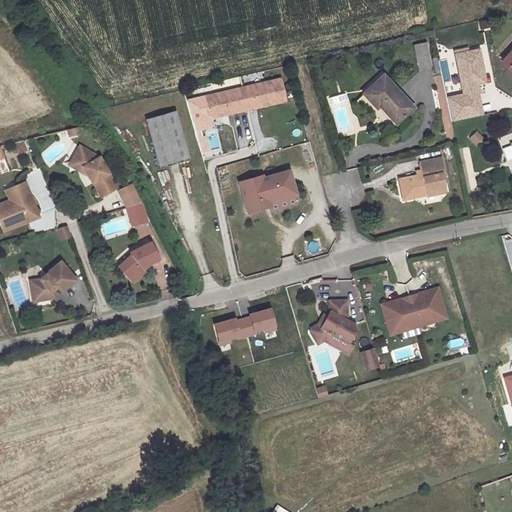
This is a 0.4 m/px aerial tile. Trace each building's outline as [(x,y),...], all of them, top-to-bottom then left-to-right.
[(486,25),(477,28),(478,35),(487,33),(486,25)] [(412,50),(417,70),(428,67),(423,48),(412,50)] [(486,83),(479,50),(456,55),(464,95),(449,98),(454,121),(483,115),(477,85),(486,83)] [(511,52),(500,65),(511,75),(511,52)] [(363,94),(375,109),(381,105),(397,124),(413,110),(384,76),(363,94)] [(278,78),(202,95),(207,117),(283,100),(278,78)] [(174,110),(145,118),(157,167),(187,159),(174,110)] [(77,128),(68,131),(70,137),(79,134),(77,128)] [(473,145),(481,138),(474,130),(466,137),(473,145)] [(74,146),(67,161),(78,167),(88,183),(89,182),(98,196),(113,187),(94,156),(92,158),(90,154),(74,146)] [(399,180),(401,188),(407,187),(409,196),(427,192),(428,196),(447,191),(443,175),(447,174),(443,156),(420,161),(422,169),(416,171),(417,175),(399,180)] [(239,181),(246,213),(268,208),(269,212),(298,204),(290,172),(263,179),(262,175),(239,181)] [(7,205),(0,207),(0,225),(9,222),(11,227),(24,221),(20,212),(30,207),(20,182),(1,190),(7,205)] [(115,190),(125,207),(137,203),(128,183),(115,190)] [(401,188),(404,201),(428,196),(427,192),(409,196),(407,187),(401,188)] [(125,207),(127,215),(131,213),(133,220),(142,217),(137,203),(125,207)] [(30,207),(20,212),(24,221),(34,217),(30,207)] [(131,213),(127,215),(130,225),(143,221),(142,217),(133,220),(131,213)] [(9,222),(0,225),(0,231),(11,227),(9,222)] [(65,226),(56,229),(61,241),(69,237),(65,226)] [(128,256),(117,268),(129,281),(145,267),(143,264),(156,258),(147,242),(127,253),(128,256)] [(38,280),(28,282),(32,303),(52,299),(51,294),(56,289),(60,293),(74,280),(57,262),(38,280)] [(446,318),(438,288),(427,291),(428,296),(419,299),(418,294),(402,299),(403,303),(394,306),(393,301),(382,304),(390,334),(446,318)] [(348,322),(348,301),(330,301),(330,312),(323,324),(322,323),(312,329),(311,332),(318,344),(333,335),(349,344),(357,331),(355,326),(348,322)] [(235,337),(236,339),(257,333),(257,331),(264,329),(265,331),(275,328),(270,309),(249,315),(249,317),(235,320),(234,318),(212,324),(217,343),(228,341),(228,339),(235,337)] [(374,349),(361,353),(366,371),(379,367),(374,349)] [(323,385),(313,388),(316,398),(325,396),(323,385)] [(463,403),(474,401),(473,394),(462,395),(463,403)]
